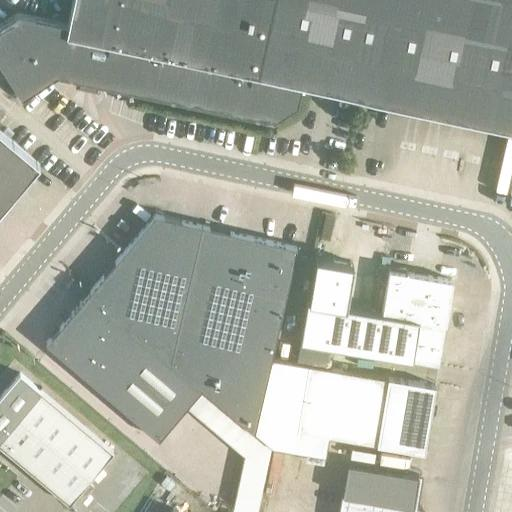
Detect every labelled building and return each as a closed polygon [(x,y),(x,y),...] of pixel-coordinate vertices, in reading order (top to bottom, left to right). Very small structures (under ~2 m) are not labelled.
[(0,23),(0,63),(22,97),(56,74),(79,79),(78,86),(98,91),(100,83),(272,120),(297,104),(302,84),(511,128),(511,0),(72,0),(68,23),(18,12),(0,23)] [(155,214),(121,253),(178,302),(195,223),(155,214)] [(195,223),(178,302),(166,355),(254,430),(271,357),(296,246),(195,223)] [(121,253),(90,290),(166,355),(178,302),(121,253)] [(308,299),(307,299),(300,339),(439,362),(453,279),(409,272),(407,269),(405,271),(389,268),(382,311),(346,305),(353,262),(315,256),(308,299)] [(166,355),(90,290),(46,342),(158,438),(186,406),(200,388),(254,431),(254,430),(166,355)] [(271,357),(254,430),(254,431),(272,446),(325,454),(329,435),(424,451),(435,384),(271,357)] [(0,444),(69,502),(113,450),(16,370),(0,388),(0,444)] [(415,511),(416,507),(423,508),(423,507),(413,505),(418,474),(347,462),(342,493),(338,511),(415,511)]
